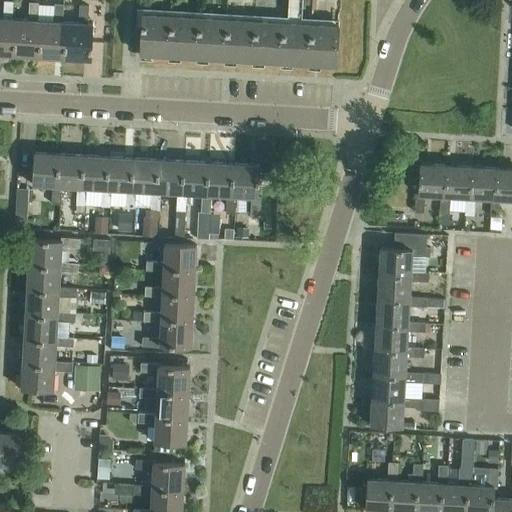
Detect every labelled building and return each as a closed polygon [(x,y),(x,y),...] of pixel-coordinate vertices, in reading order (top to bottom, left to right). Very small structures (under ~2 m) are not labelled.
[(0,54),(17,55),(18,34),(9,33),(10,19),(14,19),(15,2),(5,1),(4,19),(0,18),(0,54)] [(29,20),(14,19),(10,19),(9,33),(18,34),(17,55),(42,56),(43,35),(34,35),(35,20),(39,21),(40,3),(30,3),(29,20)] [(42,56),(67,58),(68,37),(59,36),(60,22),(64,22),(65,5),(56,4),(55,22),(39,21),(35,20),(34,35),(43,35),(42,56)] [(68,37),(67,58),(92,59),(94,24),(89,23),(90,6),(81,5),(80,23),(64,22),(60,22),(59,36),(68,37)] [(169,56),(169,53),(171,16),(142,14),(140,52),(153,52),(153,55),(169,56)] [(199,18),(171,16),(169,53),(180,54),(180,57),(197,58),(197,55),(199,18)] [(228,19),(199,18),(197,55),(209,56),(209,59),(226,60),(226,57),(228,19)] [(256,21),(228,19),(226,57),(238,57),(238,60),(254,61),(254,58),(256,21)] [(283,22),(256,21),(254,58),(265,59),(265,62),(281,63),(281,60),(283,22)] [(310,61),(312,24),(283,22),(281,60),(294,60),(293,63),(310,64),(310,61)] [(339,26),(312,24),(310,61),(322,62),(322,65),(337,66),(339,26)] [(61,204),(62,186),(59,186),(61,154),(36,153),(34,185),(53,186),(52,203),(61,204)] [(84,187),(86,155),(61,154),(59,186),(62,186),(78,187),(77,204),(86,205),(87,187),(84,187)] [(110,157),(86,155),(84,187),(87,187),(103,188),(102,206),(111,206),(112,189),(109,188),(110,157)] [(135,158),(110,157),(109,188),(112,189),(127,190),(126,207),(136,208),(136,190),(133,190),(135,158)] [(157,191),(159,159),(135,158),(133,190),(136,190),(152,191),(151,208),(160,209),(161,191),(157,191)] [(184,161),(159,159),(157,191),(161,191),(178,192),(177,210),(186,210),(187,193),(182,192),(184,161)] [(207,194),(209,162),(184,161),(182,192),(187,193),(202,193),(201,211),(210,212),(211,194),(207,194)] [(232,195),(233,163),(209,162),(207,194),(211,194),(227,195),(226,212),(235,213),(236,195),(232,195)] [(260,165),(233,163),(232,195),(236,195),(252,196),(251,214),(260,214),(261,195),(258,195),(260,165)] [(445,196),(446,165),(421,163),(419,193),(416,193),(415,211),(424,212),(425,194),(441,195),(445,196)] [(472,166),(446,165),(445,196),(441,195),(440,213),(449,213),(450,196),(466,197),(470,197),(472,166)] [(470,197),(466,197),(465,214),(474,215),(475,197),(491,198),(495,198),(497,168),(472,166),(470,197)] [(511,168),(497,168),(495,198),(491,198),(490,215),(499,216),(500,199),(511,199),(511,168)] [(18,185),(18,213),(31,213),(31,185),(18,185)] [(186,210),(177,210),(175,237),(184,237),(186,210)] [(382,247),(380,272),(411,274),(411,270),(412,255),(429,256),(430,247),(428,246),(428,234),(396,232),(395,248),(382,247)] [(31,238),(29,264),(61,265),(61,262),(62,246),(80,247),(80,238),(62,237),(62,240),(31,238)] [(146,270),(164,271),(164,269),(196,271),(197,245),(165,243),(164,262),(147,261),(146,270)] [(61,265),(29,264),(28,288),(60,290),(60,287),(61,271),(78,272),(79,263),(61,262),(61,265)] [(194,296),(196,271),(164,269),(164,271),(163,287),(145,286),(145,295),(162,296),(162,294),(194,296)] [(380,272),(379,297),(409,299),(409,296),(410,280),(428,281),(428,271),(411,270),(411,274),(380,272)] [(28,288),(27,313),(58,315),(59,311),(59,296),(77,297),(77,288),(60,287),(60,290),(28,288)] [(161,319),(193,321),(194,296),(162,294),(162,296),(161,312),(144,311),(144,320),(161,321),(161,319)] [(379,297),(377,322),(408,324),(408,321),(409,305),(426,306),(427,297),(409,296),(409,299),(379,297)] [(27,313),(25,338),(57,340),(57,336),(58,321),(76,322),(76,312),(59,311),(58,315),(27,313)] [(191,346),(193,321),(161,319),(161,321),(160,337),(143,336),(142,345),(160,346),(160,345),(191,346)] [(408,324),(377,322),(376,348),(406,349),(406,346),(407,330),(425,331),(425,322),(408,321),(408,324)] [(25,338),(24,363),(56,364),(56,361),(57,345),(74,346),(75,337),(57,336),(57,340),(25,338)] [(406,349),(376,348),(374,373),(405,375),(405,371),(406,355),(423,356),(424,347),(406,346),(406,349)] [(56,364),(24,363),(22,388),(54,390),(55,370),(73,371),(73,362),(56,361),(56,364)] [(158,372),(157,388),(157,391),(189,393),(190,367),(159,365),(159,363),(141,362),(141,371),(158,372)] [(99,382),(100,366),(77,365),(76,381),(99,382)] [(403,400),(404,396),(405,380),(422,381),(422,372),(405,371),(405,375),(374,373),(373,398),(403,400)] [(188,418),(189,393),(157,391),(157,388),(140,387),(140,396),(157,397),(156,413),(156,416),(188,418)] [(120,393),(109,392),(108,405),(120,406),(120,393)] [(403,400),(373,398),(371,424),(402,426),(403,406),(418,407),(418,409),(438,411),(439,398),(404,396),(403,400)] [(186,443),(188,418),(156,416),(156,413),(139,412),(138,421),(156,422),(155,442),(186,443)] [(18,433),(0,431),(0,463),(16,465),(18,433)] [(473,484),(474,466),(475,439),(463,438),(461,466),(459,468),(458,483),(447,482),(444,482),(442,511),(467,511),(469,483),(473,484)] [(152,487),(184,489),(185,463),(155,462),(155,460),(136,459),(136,467),(153,468),(152,484),(152,487)] [(394,479),(397,479),(398,462),(389,461),(388,479),(368,477),(366,508),(392,510),(394,479)] [(392,510),(417,511),(419,480),(422,481),(423,463),(414,462),(414,473),(409,473),(408,480),(397,479),(394,479),(392,510)] [(438,482),(422,481),(419,480),(417,511),(430,511),(442,511),(444,482),(447,482),(449,465),(439,464),(438,482)] [(499,468),(474,466),(473,484),(469,483),(467,511),(492,511),(493,497),(494,497),(495,486),(498,486),(499,468)] [(150,511),(182,511),(184,489),(152,487),(152,484),(135,483),(134,492),(152,493),(151,509),(150,511)] [(511,511),(511,497),(494,497),(493,497),(492,511),(511,511)]
